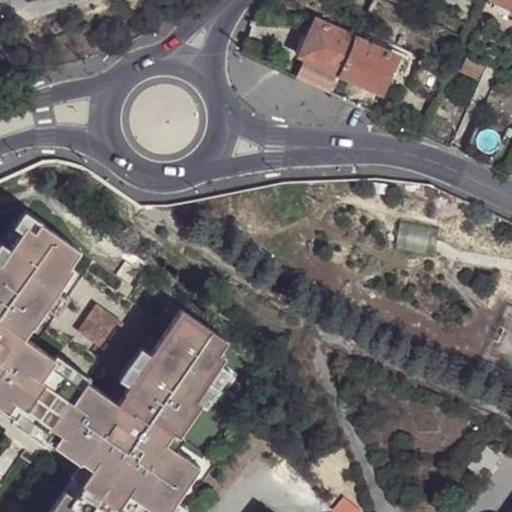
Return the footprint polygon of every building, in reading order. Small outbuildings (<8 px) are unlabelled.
[(511,0),(494,0),(494,1),(511,8),(511,0)] [(511,18),(511,8),(494,1),(490,9),(511,18)] [(340,74),(355,40),(316,21),(301,56),(306,58),(296,78),(329,93),(338,73),(340,74)] [(397,59),(355,40),(340,74),(383,93),(397,59)] [(261,47),(246,41),(242,54),(256,61),(261,47)] [(486,64),(467,56),(459,75),(478,82),(486,64)] [(41,221),(24,210),(13,226),(21,232),(25,225),(33,231),(39,223),(40,223),(41,221)] [(69,265),(79,251),(40,223),(39,223),(33,231),(25,225),(21,232),(9,248),(0,261),(0,407),(12,416),(14,417),(18,412),(48,433),(44,438),(46,440),(77,461),(78,462),(80,460),(90,467),(80,483),(72,496),(63,490),(47,511),(121,511),(116,508),(127,492),(137,499),(156,511),(165,511),(175,498),(198,465),(174,448),(164,442),(171,431),(177,435),(178,433),(199,403),(200,402),(194,398),(218,363),(223,356),(217,352),(225,340),(179,308),(148,352),(126,384),(122,390),(123,391),(115,402),(86,382),(84,380),(80,386),(69,378),(50,365),(54,359),(52,357),(23,337),(31,326),(32,327),(45,307),(58,290),(73,268),(69,265)] [(0,241),(0,261),(9,248),(0,241)] [(67,297),(58,290),(45,307),(55,314),(67,297)] [(138,345),(116,378),(126,384),(148,352),(138,345)] [(55,354),(52,357),(54,359),(50,365),(69,378),(80,386),(84,380),(86,382),(89,378),(55,354)] [(218,363),(194,398),(200,402),(199,403),(203,406),(228,369),(218,363)] [(12,416),(8,421),(25,433),(42,445),(46,440),(44,438),(48,433),(18,412),(14,417),(12,416)] [(507,437),(511,430),(503,425),(498,431),(507,437)] [(171,431),(164,442),(174,448),(182,436),(178,433),(177,435),(171,431)] [(501,458),(488,445),(469,467),(482,479),(501,458)] [(77,461),(68,475),(80,483),(90,467),(80,460),(78,462),(77,461)] [(127,492),(116,508),(121,511),(128,511),(137,499),(127,492)] [(175,498),(165,511),(174,511),(181,502),(175,498)]
